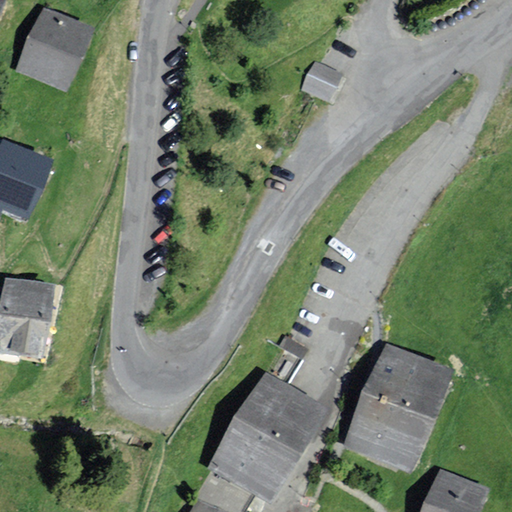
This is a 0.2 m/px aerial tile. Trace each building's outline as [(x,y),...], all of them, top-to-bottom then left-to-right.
[(92,30),(47,11),(22,68),(67,87),(92,30)] [(343,78),(317,66),(305,92),(332,104),(343,78)] [(47,160),(5,143),(0,156),(0,206),(1,205),(25,215),(47,160)] [(0,348),(43,356),(55,288),(10,279),(0,333),(0,348)] [(454,369),(386,342),(345,447),(413,473),(454,369)] [(328,407),(267,371),(210,468),(271,504),(328,407)] [(480,511),(489,489),(442,470),(425,511),(480,511)] [(220,511),(198,502),(193,511),(220,511)]
